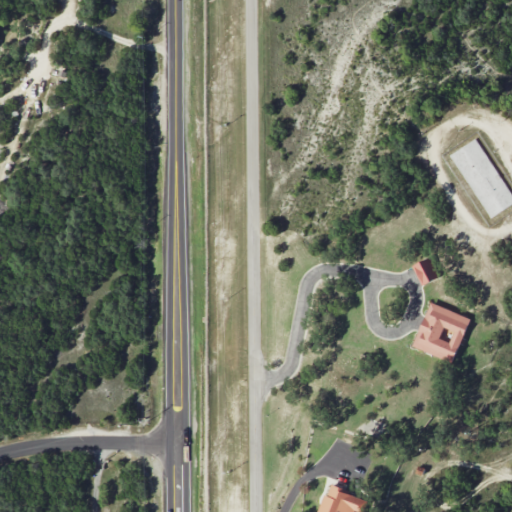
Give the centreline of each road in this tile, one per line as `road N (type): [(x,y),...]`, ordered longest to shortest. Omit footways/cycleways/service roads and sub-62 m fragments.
road 1 (secondary): [(178,511),(175,0)]
road 2 (residential): [(258,0),(260,511)]
road 3 (residential): [(511,132),(476,110),(420,152),(481,247),(511,232)]
road 4 (residential): [(178,444),(85,441),(0,454)]
